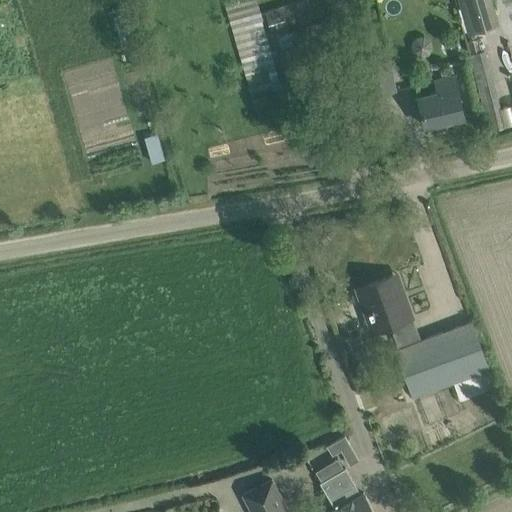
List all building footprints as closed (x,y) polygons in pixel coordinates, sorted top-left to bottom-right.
[(272,34),(292,28),(330,16),(324,0),(302,0),(284,6),(265,12),(272,34)] [(491,0),(457,0),(467,33),(499,24),(491,0)] [(495,100),(478,39),(466,42),(482,104),(495,100)] [(369,95),(395,90),(389,60),(363,66),(369,95)] [(437,92),(417,96),(424,125),(463,116),(454,76),(445,78),(434,80),(437,92)] [(157,132),(146,136),(156,162),(167,158),(157,132)] [(391,275),(356,288),(361,302),(366,300),(377,330),(390,325),(412,317),(407,302),(402,304),(391,275)] [(398,348),(395,349),(413,396),(452,381),(488,368),(470,321),(420,339),(398,348)] [(327,445),(332,455),(350,444),(345,435),(327,445)] [(337,459),(315,471),(321,482),(320,482),(322,486),(330,500),(334,508),(329,511),(374,511),(363,492),(361,493),(346,467),(343,469),(337,459)] [(288,511),(271,479),(242,494),(251,511),(288,511)]
